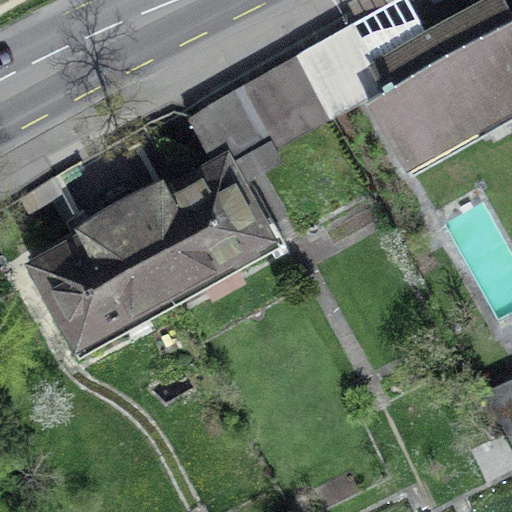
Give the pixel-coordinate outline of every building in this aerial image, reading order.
[(330,112),(367,91),(411,171),(511,114),(511,15),(503,0),(482,0),(372,61),(352,26),(299,55),(330,112)] [(301,128),(330,112),(299,55),(270,71),(301,128)] [(273,143),(301,128),(270,71),(242,87),(271,140),(273,143)] [(130,185),(116,192),(176,300),(204,284),(210,296),(239,280),(233,269),(284,240),(252,184),(242,190),(227,164),(271,140),(242,87),(192,114),(218,160),(166,189),(160,178),(134,193),(130,185)] [(88,233),(40,260),(89,348),(176,300),(116,192),(101,201),(105,208),(81,221),(88,233)] [(511,374),(486,388),(511,438),(511,374)]
